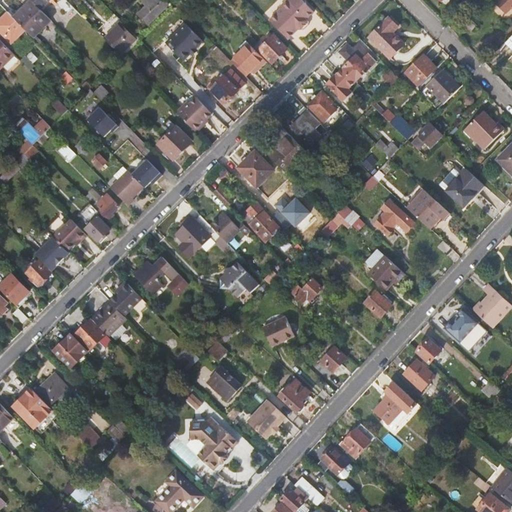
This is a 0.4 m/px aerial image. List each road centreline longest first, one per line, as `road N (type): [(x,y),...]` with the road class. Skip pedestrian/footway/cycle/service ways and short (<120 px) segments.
road 1 (residential): [(0,367),(373,0)]
road 2 (residential): [(239,511),(511,215)]
road 3 (residential): [(409,0),(511,104)]
